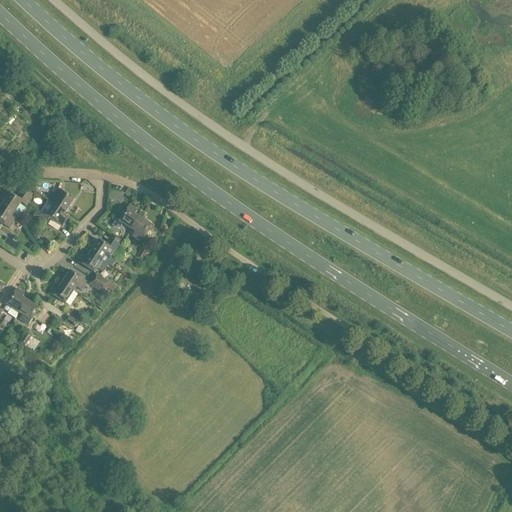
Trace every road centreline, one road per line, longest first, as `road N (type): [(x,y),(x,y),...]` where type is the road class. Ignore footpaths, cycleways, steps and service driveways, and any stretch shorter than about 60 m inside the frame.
road 1 (primary): [(0,13),(172,162),(511,384)]
road 2 (primary): [(511,331),(194,139),(23,0)]
road 3 (unclassified): [(511,306),(283,174),(54,0)]
road 4 (track): [(511,436),(196,227)]
road 5 (residential): [(99,176),(99,210),(46,265),(27,270),(0,255)]
